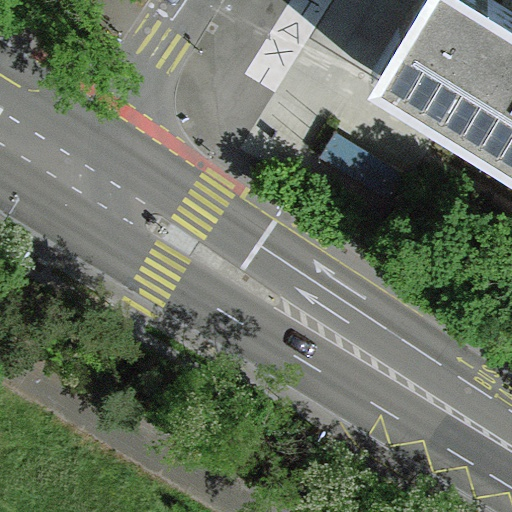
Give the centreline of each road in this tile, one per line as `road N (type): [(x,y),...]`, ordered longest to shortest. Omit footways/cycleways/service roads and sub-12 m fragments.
road 1 (primary): [(72,169),(511,441)]
road 2 (tertiary): [(72,169),(189,0)]
